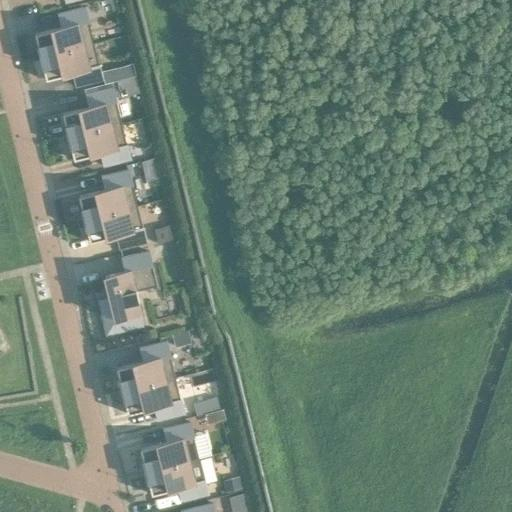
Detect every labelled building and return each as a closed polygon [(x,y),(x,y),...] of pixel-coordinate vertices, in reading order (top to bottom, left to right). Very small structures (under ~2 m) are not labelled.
[(61,26),(34,33),(39,56),(92,43),(87,21),(88,21),(84,6),(57,13),(61,26)] [(97,65),(92,43),(39,56),(40,59),(33,61),(37,76),(44,75),(45,79),(72,72),(75,85),(102,79),(98,64),(97,65)] [(132,64),(121,66),(124,79),(135,76),(132,64)] [(67,136),(120,123),(114,101),(115,101),(112,86),(85,93),(88,106),(62,113),(67,136)] [(67,136),(73,159),(100,152),(103,165),(130,159),(126,144),(125,144),(120,123),(67,136)] [(83,218),(136,205),(130,184),(131,183),(128,169),(101,175),(105,188),(78,195),(83,218)] [(136,205),(83,218),(89,241),(116,235),(119,248),(146,241),(142,227),(141,227),(136,205)] [(158,243),(174,239),(171,224),(154,228),(158,243)] [(106,334),(143,325),(140,313),(141,313),(136,289),(155,285),(150,265),(151,265),(148,250),(121,257),(125,270),(104,275),(115,319),(106,333),(106,334)] [(121,390),(173,377),(168,356),(169,355),(166,341),(139,347),(142,360),(115,367),(121,390)] [(154,406),(157,420),(183,413),(180,399),(179,399),(173,377),(121,390),(127,413),(154,406)] [(216,396),(204,399),(207,411),(219,408),(216,396)] [(222,408),(214,410),(216,421),(225,419),(222,408)] [(166,441),(139,448),(145,471),(197,458),(192,436),(193,436),(189,421),(163,428),(166,441)] [(197,458),(145,471),(151,494),(177,487),(181,500),(207,494),(204,479),(194,481),(189,461),(197,458)] [(235,478),(223,481),(226,493),(238,490),(235,478)] [(243,494),(228,497),(232,510),(246,507),(243,494)] [(185,511),(213,511),(211,502),(185,509),(185,511)]
